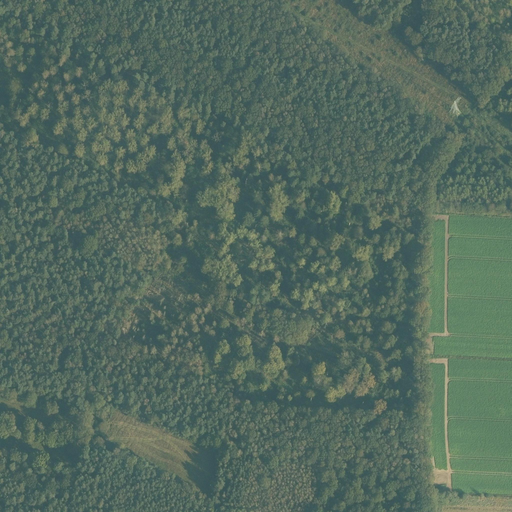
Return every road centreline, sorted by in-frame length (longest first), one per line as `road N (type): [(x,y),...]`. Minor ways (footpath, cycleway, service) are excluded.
road 1 (track): [(437,0),(507,63),(447,146),(423,203),(425,511)]
road 2 (track): [(208,511),(89,444),(0,426)]
